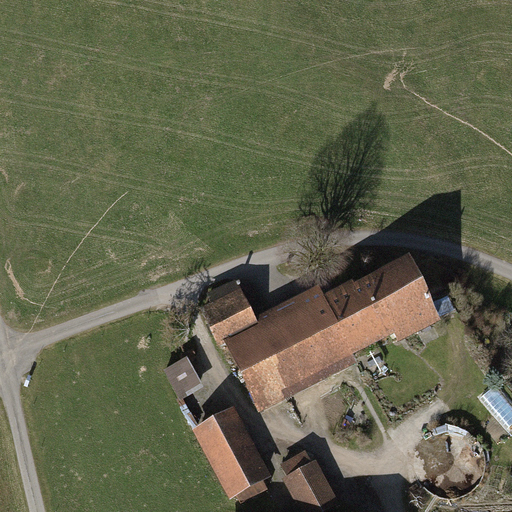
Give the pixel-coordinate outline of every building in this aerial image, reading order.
[(213,309),(201,315),(223,358),(235,352),(266,413),(367,361),(363,354),(401,334),(405,342),(452,317),(421,256),(369,282),(367,278),(330,297),(326,289),(266,321),(249,289),(244,292),(240,286),(209,302),(213,309)] [(166,375),(182,404),(204,392),(189,363),(166,375)] [(488,401),(511,432),(511,431),(511,406),(500,391),(488,401)] [(241,413),(199,435),(233,502),(242,497),(246,505),(271,492),(268,484),(275,480),(241,413)] [(292,481),(289,483),(303,511),(336,511),(347,506),(326,464),(316,469),(309,455),(285,467),(292,481)]
